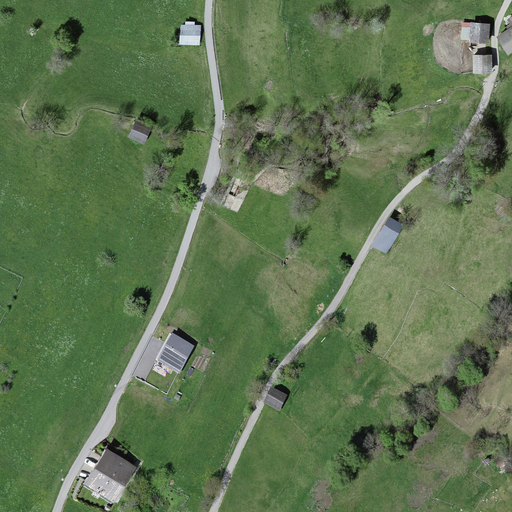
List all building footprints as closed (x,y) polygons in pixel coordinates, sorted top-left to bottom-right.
[(487,43),(488,25),(471,24),(470,42),(487,43)] [(199,27),(182,26),(181,43),(198,44),(199,27)] [(508,52),(511,49),(511,28),(499,37),(508,52)] [(490,56),(474,56),(474,73),(490,73),(490,56)] [(150,128),(136,122),(130,136),(143,142),(150,128)] [(401,226),(390,220),(375,245),(386,252),(401,226)] [(192,347),(170,335),(157,360),(179,371),(192,347)] [(285,396),(272,389),(266,403),(278,409),(285,396)] [(134,468),(107,451),(87,483),(114,500),(134,468)]
